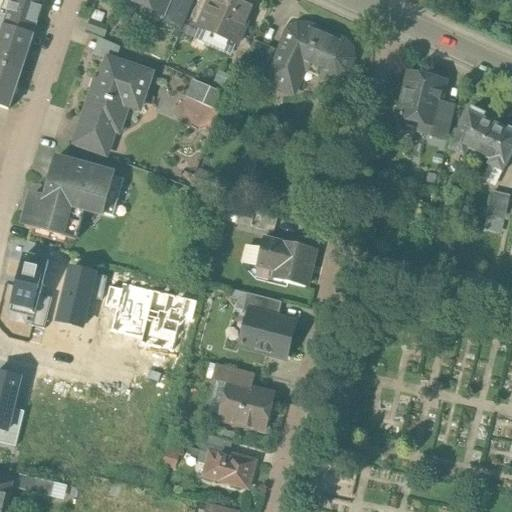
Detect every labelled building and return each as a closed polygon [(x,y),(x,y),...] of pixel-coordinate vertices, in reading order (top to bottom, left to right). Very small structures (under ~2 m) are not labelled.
[(44,0),(12,0),(11,4),(4,2),(0,13),(0,14),(7,17),(4,27),(33,36),(44,0)] [(128,0),(161,15),(163,15),(168,0),(128,0)] [(194,0),(168,0),(163,15),(161,15),(158,22),(181,32),(194,0)] [(210,0),(199,27),(237,44),(256,0),(210,0)] [(109,26),(90,19),(86,32),(105,38),(109,26)] [(33,36),(4,27),(0,37),(0,66),(21,73),(33,36)] [(315,35),(299,28),(291,31),(268,82),(293,93),(304,67),(330,79),(333,73),(336,74),(345,72),(351,60),(346,52),(343,50),(346,44),(317,32),(315,35)] [(275,50),(254,41),(241,70),(263,80),(275,50)] [(108,60),(97,94),(92,92),(82,121),(119,133),(128,104),(125,103),(128,93),(144,98),(151,74),(108,60)] [(21,73),(0,66),(0,108),(9,111),(13,97),(21,73)] [(236,79),(218,72),(212,86),(230,94),(236,79)] [(445,82),(410,74),(399,118),(433,127),(434,127),(440,103),(445,82)] [(227,96),(194,82),(187,98),(220,112),(227,96)] [(456,107),(440,103),(434,127),(433,127),(430,136),(448,140),(456,107)] [(485,115),(472,109),(470,113),(469,112),(450,151),(465,158),(469,151),(480,156),(495,125),(483,119),(485,115)] [(508,131),(495,125),(480,156),(491,161),(488,166),(503,173),(505,168),(506,169),(511,155),(511,129),(509,129),(508,131)] [(111,136),(83,126),(75,147),(103,158),(111,136)] [(114,177),(54,161),(44,197),(33,194),(25,227),(76,241),(84,210),(104,215),(113,217),(124,180),(114,177)] [(209,177),(198,172),(193,185),(203,190),(209,177)] [(283,196),(269,192),(267,196),(261,195),(259,203),(279,209),(283,196)] [(492,196),(487,218),(505,222),(510,200),(492,196)] [(277,220),(229,207),(225,220),(273,234),(277,220)] [(505,222),(487,218),(485,227),(502,231),(505,222)] [(315,250),(284,243),(264,238),(257,268),(276,272),(274,281),(306,288),(315,251),(315,250)] [(24,257),(11,310),(34,315),(39,296),(47,263),(24,257)] [(72,270),(60,322),(84,327),(90,298),(96,275),(72,270)] [(493,275),(477,273),(473,302),(488,305),(493,275)] [(96,275),(90,298),(102,300),(107,278),(96,275)] [(282,303),(247,294),(243,312),(249,313),(249,312),(278,320),(282,303)] [(51,299),(39,296),(34,315),(32,326),(44,329),(51,299)] [(511,299),(504,298),(502,310),(511,311),(511,299)] [(278,320),(249,312),(249,313),(240,347),(286,359),(295,324),(278,320)] [(252,374),(217,365),(214,381),(229,385),(249,390),(252,374)] [(0,374),(0,430),(8,433),(14,410),(21,380),(0,374)] [(249,390),(229,385),(220,420),(265,431),(274,396),(249,390)] [(0,443),(15,447),(23,412),(14,410),(8,433),(0,430),(0,443)] [(196,414),(183,411),(179,425),(193,428),(196,414)] [(233,443),(205,436),(201,452),(210,454),(210,453),(228,458),(229,454),(230,455),(233,443)] [(180,454),(167,451),(163,465),(176,469),(180,454)] [(230,455),(229,454),(228,458),(210,453),(210,454),(204,477),(249,490),(256,462),(230,455)] [(55,484),(20,475),(16,489),(51,498),(55,484)] [(9,486),(0,483),(0,511),(4,511),(10,488),(11,488),(11,486),(9,485),(9,486)]
